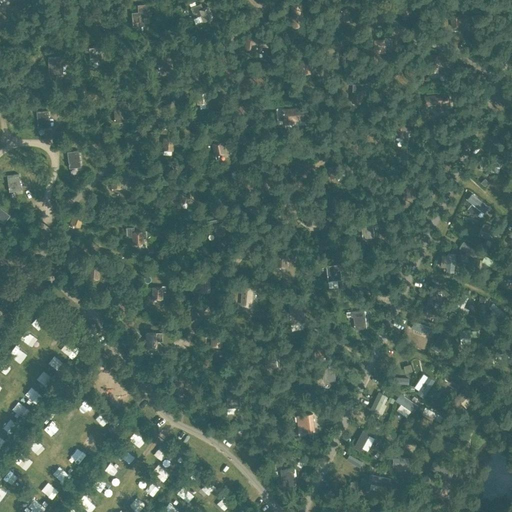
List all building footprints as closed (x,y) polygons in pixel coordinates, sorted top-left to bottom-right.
[(346,8),(338,9),(339,20),(356,18),(354,0),(345,1),(346,8)] [(403,0),(403,3),(401,3),(402,15),(411,15),(410,9),(415,9),(414,0),(403,0)] [(301,1),(289,2),(292,28),(304,26),(301,1)] [(191,7),(190,7),(194,18),(200,16),(203,22),(213,18),(208,5),(202,8),(201,3),(196,5),(191,7)] [(148,8),(148,4),(138,5),(138,13),(132,13),(132,26),(144,25),(143,18),(149,17),(148,12),(148,8)] [(460,13),(451,14),(452,27),(464,26),(464,22),(476,21),(474,9),(460,11),(460,13)] [(246,36),(245,49),(255,50),(256,45),(268,47),(270,35),(256,34),(255,37),(251,36),(246,36)] [(375,38),(374,51),(384,52),(384,46),(389,47),(389,38),(385,38),(385,39),(375,38)] [(95,47),(88,48),(89,60),(101,59),(100,51),(104,50),(104,44),(95,45),(95,47)] [(157,55),(146,56),(147,65),(158,64),(159,71),(170,70),(168,53),(164,54),(164,56),(158,57),(157,55)] [(446,54),(429,54),(429,66),(447,66),(452,69),(456,61),(451,59),(446,59),(446,54)] [(312,60),(301,62),(304,74),(315,72),(313,63),(319,62),(318,57),(312,58),(312,60)] [(353,91),(352,91),(352,103),(364,103),(364,95),(366,95),(366,83),(353,83),(353,91)] [(204,91),(196,92),(197,104),(206,103),(206,101),(214,100),(213,88),(204,89),(204,91)] [(450,93),(425,95),(426,106),(435,105),(436,110),(447,109),(446,103),(451,103),(450,93)] [(114,109),(114,123),(125,122),(124,108),(126,108),(125,99),(110,101),(110,109),(114,109)] [(308,119),(307,107),(282,108),(283,124),(290,123),(290,120),(308,119)] [(409,124),(396,124),(395,136),(407,137),(407,130),(409,130),(409,124)] [(163,138),(162,149),(172,150),(173,146),(178,146),(179,136),(172,135),(172,139),(163,138)] [(213,143),(215,155),(225,153),(223,145),(226,144),(225,139),(221,139),(222,142),(213,143)] [(482,156),(480,163),(501,167),(503,159),(482,156)] [(339,167),(342,167),(340,161),(335,162),(335,164),(328,166),(330,178),(341,175),(339,167)] [(263,190),(273,186),(269,175),(262,177),(260,172),(255,175),(258,184),(261,183),(263,190)] [(129,189),(129,179),(131,179),(131,175),(121,175),(121,176),(111,176),(111,188),(120,188),(120,189),(129,189)] [(410,186),(403,187),(405,200),(416,198),(414,183),(409,183),(410,186)] [(184,198),(190,198),(188,188),(182,188),(182,190),(172,191),(174,203),(185,202),(184,198)] [(472,193),(467,199),(484,213),(489,207),(472,193)] [(0,208),(0,221),(4,224),(10,216),(0,208)] [(88,214),(82,212),(82,215),(73,212),(69,223),(79,227),(81,222),(85,223),(88,214)] [(323,213),(308,212),(308,225),(318,225),(318,220),(323,220),(323,213)] [(220,218),(204,221),(206,231),(213,229),(214,236),(225,234),(223,222),(221,222),(220,218)] [(368,224),(358,225),(358,230),(362,230),(363,238),(374,237),(373,222),(368,222),(368,224)] [(483,223),(481,229),(499,236),(502,230),(483,223)] [(134,227),(125,228),(126,237),(131,237),(132,244),(144,243),(144,238),(146,238),(145,230),(141,231),(134,231),(134,227)] [(462,241),(458,247),(464,251),(469,254),(474,257),(478,251),(462,241)] [(447,271),(454,272),(455,254),(448,253),(447,267),(447,271)] [(295,255),(276,254),(276,267),(288,267),(288,262),(295,263),(295,255)] [(484,255),(481,261),(496,270),(500,264),(484,255)] [(102,265),(98,264),(98,266),(89,265),(87,278),(98,279),(99,271),(101,271),(102,265)] [(344,264),(327,266),(328,281),(342,279),(341,270),(345,270),(344,264)] [(511,272),(506,270),(503,276),(511,280),(511,272)] [(196,285),(196,291),(209,291),(209,283),(213,283),(213,276),(200,276),(200,285),(196,285)] [(165,286),(162,285),(161,287),(151,286),(151,298),(163,299),(163,291),(165,291),(165,286)] [(432,285),(426,306),(434,308),(440,287),(432,285)] [(254,288),(242,287),(240,306),(252,307),(253,299),(255,299),(256,289),(254,289),(254,288)] [(463,293),(454,311),(460,314),(469,296),(463,293)] [(297,304),(289,305),(292,323),(305,321),(302,302),(297,303),(297,304)] [(492,302),(487,307),(490,310),(494,313),(503,320),(507,315),(492,302)] [(365,310),(351,311),(352,316),(354,316),(355,329),(367,328),(365,310)] [(413,325),(411,332),(430,338),(432,332),(413,325)] [(441,330),(430,347),(437,351),(444,341),(446,337),(448,335),(441,330)] [(162,333),(145,332),(145,349),(157,349),(157,341),(162,341),(162,333)] [(225,333),(222,333),(222,334),(211,333),(210,345),(221,346),(222,338),(225,339),(225,333)] [(276,357),(280,356),(279,351),(271,352),(271,354),(264,355),(266,367),(277,366),(276,357)] [(484,354),(482,354),(483,361),(503,360),(503,353),(501,353),(484,354)] [(405,365),(406,372),(413,370),(412,363),(405,365)] [(335,372),(339,371),(338,364),(327,365),(327,367),(322,367),(323,382),(336,380),(335,372)] [(445,370),(442,375),(450,379),(456,381),(458,382),(461,377),(445,370)] [(174,381),(173,381),(172,394),(182,395),(183,387),(186,387),(187,377),(175,376),(174,381)] [(428,376),(417,392),(423,397),(435,380),(428,376)] [(232,387),(226,387),(226,394),(227,394),(227,408),(240,408),(240,393),(236,393),(236,394),(232,394),(232,387)] [(464,388),(449,403),(454,409),(470,394),(464,388)] [(378,391),(370,410),(377,413),(385,395),(378,391)] [(401,393),(397,400),(414,412),(418,406),(418,405),(401,393)] [(426,407),(423,412),(440,422),(443,417),(426,407)] [(313,413),(297,415),(299,425),(303,425),(303,432),(315,430),(313,413)] [(363,430),(354,447),(361,450),(370,433),(363,430)] [(435,439),(432,452),(454,459),(458,445),(435,439)] [(349,454),(346,460),(359,467),(362,462),(349,454)] [(434,457),(429,469),(449,479),(454,467),(434,457)] [(295,468),(281,470),(283,487),(296,485),(294,473),(295,472),(295,468)] [(428,472),(420,482),(438,495),(446,485),(428,472)] [(369,474),(368,482),(389,486),(391,479),(369,474)]
